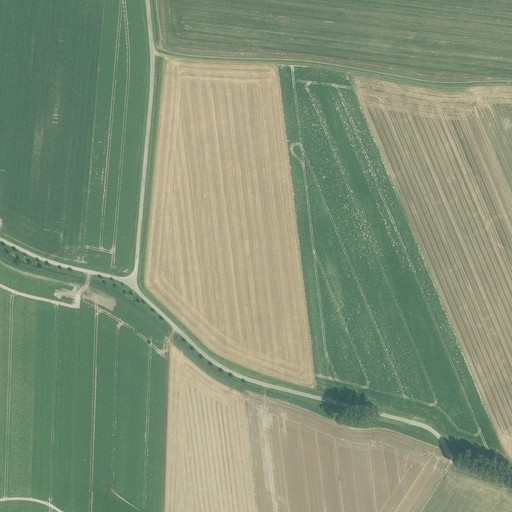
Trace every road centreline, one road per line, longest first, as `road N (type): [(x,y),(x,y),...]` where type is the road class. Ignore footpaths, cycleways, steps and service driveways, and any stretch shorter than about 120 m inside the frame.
road 1 (unclassified): [(511,485),(457,463),(422,425),(240,377),(203,354),(129,284)]
road 2 (unclassified): [(129,284),(150,101),(147,0)]
road 3 (unclassified): [(129,284),(0,239)]
